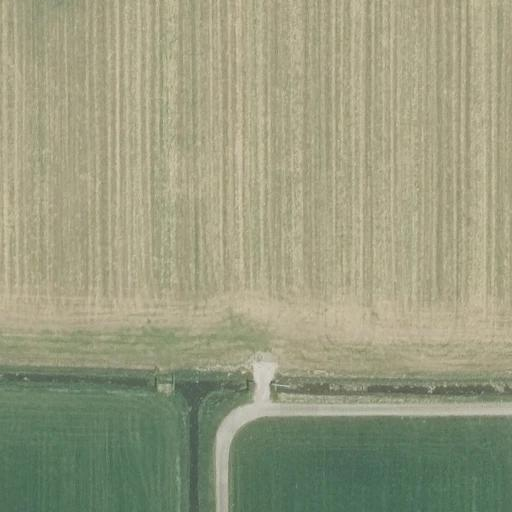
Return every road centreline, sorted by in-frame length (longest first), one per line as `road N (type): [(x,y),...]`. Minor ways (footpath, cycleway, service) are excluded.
road 1 (track): [(223,511),(224,434),(245,413),(511,409)]
road 2 (track): [(263,411),(262,373),(242,360),(158,359)]
